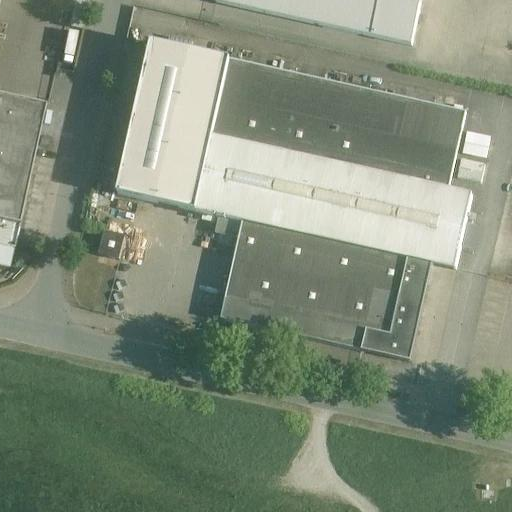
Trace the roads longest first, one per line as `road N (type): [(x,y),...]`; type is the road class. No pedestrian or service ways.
road 1 (unclassified): [(511,442),(37,333)]
road 2 (residential): [(109,0),(37,333)]
